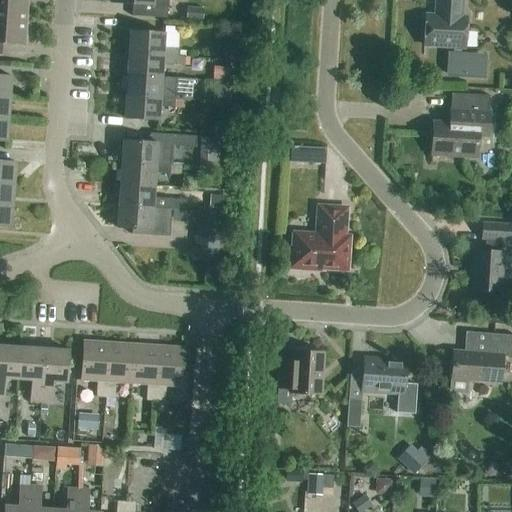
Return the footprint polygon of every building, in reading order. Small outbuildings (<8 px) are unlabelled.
[(0,0),(0,21),(24,23),(25,1),(10,0),(9,0),(0,0)] [(110,0),(110,4),(131,5),(131,17),(166,20),(166,0),(110,0)] [(425,16),(423,46),(453,48),(460,49),(464,49),(465,19),(460,18),(460,0),(435,0),(435,17),(425,16)] [(206,9),(186,8),(185,23),(205,24),(206,9)] [(24,23),(0,21),(0,56),(1,56),(1,44),(22,46),(24,23)] [(176,57),(177,49),(163,48),(164,34),(129,32),(127,54),(176,57)] [(230,59),(231,43),(214,42),(213,58),(230,59)] [(445,52),(444,77),(484,78),(485,53),(445,52)] [(161,78),(162,65),(176,66),(176,57),(127,54),(126,76),(161,78)] [(176,57),(176,66),(188,66),(189,58),(176,57)] [(0,98),(9,99),(11,77),(0,76),(0,98)] [(121,90),(125,90),(124,97),(174,100),(175,79),(161,78),(126,76),(126,77),(122,77),(121,90)] [(211,103),(227,104),(229,83),(212,82),(211,103)] [(486,139),(489,97),(451,94),(449,124),(433,123),(430,166),(431,166),(432,156),(476,158),(477,138),(486,139)] [(174,101),(124,97),(123,119),(158,122),(159,108),(173,109),(174,101)] [(9,99),(0,98),(0,120),(8,121),(9,99)] [(150,135),(144,143),(121,141),(120,164),(169,167),(172,167),(173,148),(195,149),(195,138),(150,135)] [(306,164),(307,148),(289,147),(289,163),(306,164)] [(0,184),(13,185),(15,163),(0,162),(0,184)] [(169,167),(120,164),(118,185),(154,187),(154,174),(180,176),(181,167),(172,167),(169,167)] [(0,205),(12,206),(13,185),(0,184),(0,205)] [(118,185),(117,207),(169,210),(170,200),(153,199),(154,187),(118,185)] [(209,195),(209,208),(222,209),(222,196),(209,195)] [(12,206),(0,205),(0,227),(10,228),(12,206)] [(169,210),(117,207),(116,229),(131,230),(131,236),(169,238),(170,210),(169,210)] [(290,268),(312,270),(312,268),(346,270),(348,238),(344,238),(346,209),(318,208),(316,236),(311,236),(309,234),(302,233),(299,235),(293,235),(293,249),(291,249),(290,268)] [(220,214),(195,213),(193,249),(218,251),(220,214)] [(511,226),(482,224),(481,239),(485,239),(484,252),(473,251),(470,291),(499,293),(503,253),(501,253),(502,240),(511,241),(511,226)] [(453,352),(450,381),(450,390),(453,393),(466,394),(467,382),(500,384),(502,357),(511,358),(511,336),(487,334),(486,354),(453,352)] [(104,399),(108,344),(82,342),(80,381),(96,382),(95,398),(104,399)] [(108,344),(104,399),(114,399),(115,383),(131,384),(133,346),(108,344)] [(158,347),(133,346),(131,384),(146,385),(145,401),(155,402),(158,347)] [(19,348),(0,347),(0,400),(2,401),(4,379),(17,380),(19,348)] [(158,347),(155,402),(164,403),(165,387),(181,388),(184,349),(158,347)] [(19,348),(17,380),(30,381),(29,403),(40,403),(43,350),(19,348)] [(43,350),(40,403),(50,404),(52,382),(65,383),(67,351),(43,350)] [(322,353),(292,351),(292,363),(279,362),(276,404),(290,405),(291,394),(319,396),(322,353)] [(403,394),(405,363),(363,360),(360,391),(403,394)] [(348,400),(346,428),(359,428),(360,401),(348,400)] [(97,431),(98,415),(77,414),(77,430),(97,431)] [(153,447),(177,448),(177,439),(154,437),(153,447)] [(430,457),(419,447),(416,451),(409,445),(395,460),(412,476),(430,457)] [(102,468),(103,447),(87,446),(86,467),(102,468)] [(41,462),(42,448),(32,447),(31,461),(41,462)] [(259,447),(257,467),(270,468),(270,463),(274,463),(276,449),(259,447)] [(57,449),(56,461),(70,462),(70,468),(77,468),(78,450),(57,449)] [(137,458),(135,475),(160,477),(162,460),(137,458)] [(284,470),(283,483),(302,484),(302,477),(303,471),(284,470)] [(306,475),(305,495),(321,496),(322,475),(306,475)] [(455,491),(455,480),(437,479),(437,491),(455,491)] [(390,481),(375,480),(374,495),(389,496),(390,481)] [(27,511),(29,487),(18,486),(17,508),(3,507),(2,511),(27,511)] [(40,487),(29,487),(27,511),(51,511),(52,510),(38,509),(40,487)] [(52,510),(51,511),(75,511),(77,490),(66,489),(65,511),(52,510)] [(75,511),(86,511),(88,491),(77,490),(75,511)] [(124,511),(125,503),(116,502),(114,511),(124,511)] [(125,503),(124,511),(133,511),(134,503),(125,503)]
